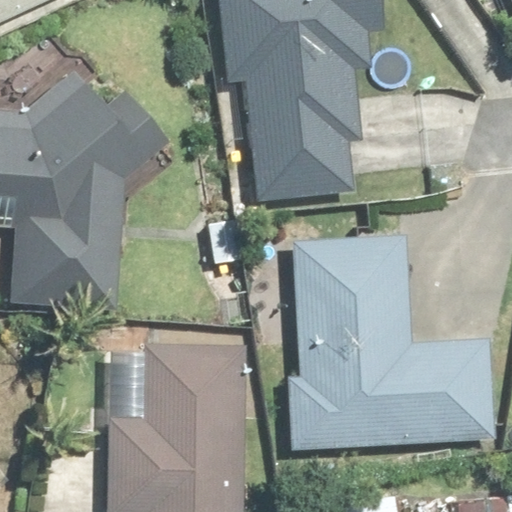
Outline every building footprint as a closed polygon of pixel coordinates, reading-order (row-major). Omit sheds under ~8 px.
[(0,0),(0,20),(47,0),(0,0)] [(220,0),(225,84),(251,82),(258,200),(353,194),(350,137),(361,136),(357,68),(371,67),(369,34),(387,33),(384,0),(220,0)] [(118,308),(125,179),(151,152),(75,69),(25,115),(0,113),(0,224),(18,225),(13,302),(118,308)] [(290,375),(293,453),(496,447),(493,346),(410,348),(406,239),(296,242),(300,375),(290,375)] [(147,420),(112,419),(109,511),(244,511),(249,358),(221,357),(221,346),(150,344),(147,420)] [(398,511),(395,494),(325,508),(325,511),(398,511)]
